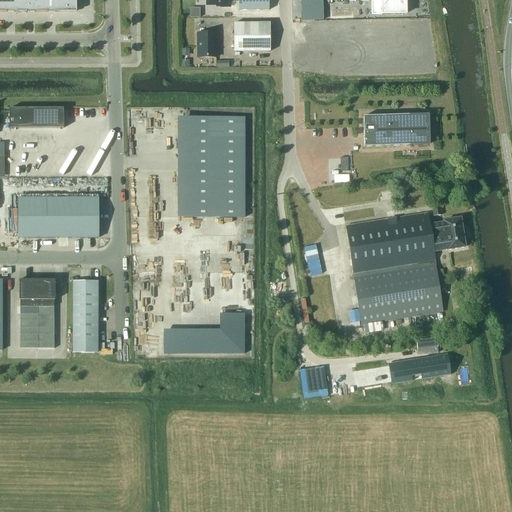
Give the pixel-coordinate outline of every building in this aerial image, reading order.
[(74,0),(0,0),(0,12),(75,12),(74,0)] [(269,11),(268,0),(206,0),(206,5),(220,5),(220,7),(230,7),(230,3),(238,3),(238,11),(269,11)] [(405,0),(370,0),(371,10),(381,10),(381,15),(406,14),(405,0)] [(270,44),(270,24),(233,24),(233,52),(270,52),(270,44)] [(412,56),(412,36),(413,36),(413,25),(391,26),(391,25),(318,26),(319,58),(391,57),(391,58),(402,58),(402,57),(412,56)] [(218,44),(218,34),(198,34),(198,58),(216,58),(216,44),(218,44)] [(64,109),(9,109),(9,129),(26,129),(26,128),(64,128),(64,109)] [(364,147),(427,146),(427,115),(363,117),(364,147)] [(179,178),(179,195),(184,195),(184,218),(244,218),(244,118),(184,118),(184,178),(179,178)] [(98,239),(98,198),(18,199),(18,239),(98,239)] [(441,217),(440,204),(432,205),(433,218),(441,217)] [(429,225),(427,214),(345,227),(361,325),(442,312),(433,253),(465,248),(460,219),(443,221),(443,223),(429,225)] [(20,301),(20,349),(54,349),(54,301),(55,301),(55,280),(19,280),(19,301),(20,301)] [(72,353),(97,353),(97,282),(73,282),(72,353)] [(222,314),(222,330),(167,329),(166,353),(246,354),(247,314),(222,314)] [(446,352),(387,361),(390,381),(449,372),(446,352)]
